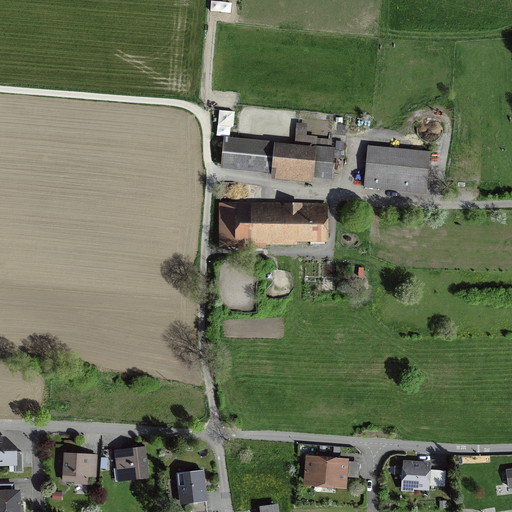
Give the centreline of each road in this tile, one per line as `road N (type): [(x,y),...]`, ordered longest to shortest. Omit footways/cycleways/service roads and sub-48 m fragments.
road 1 (residential): [(511,447),(216,434)]
road 2 (track): [(210,173),(200,110),(0,88)]
road 3 (residential): [(216,434),(199,342),(210,173)]
road 4 (residential): [(216,434),(0,425)]
